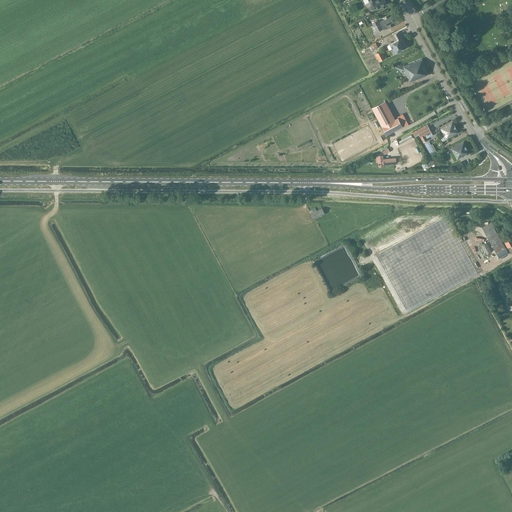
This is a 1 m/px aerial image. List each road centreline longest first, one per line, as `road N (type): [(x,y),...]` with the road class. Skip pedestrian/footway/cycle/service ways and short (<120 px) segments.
road 1 (primary): [(351,184),(0,182)]
road 2 (tertiary): [(493,155),(400,0)]
road 3 (primary): [(351,184),(507,189)]
road 4 (primary): [(487,179),(351,184)]
